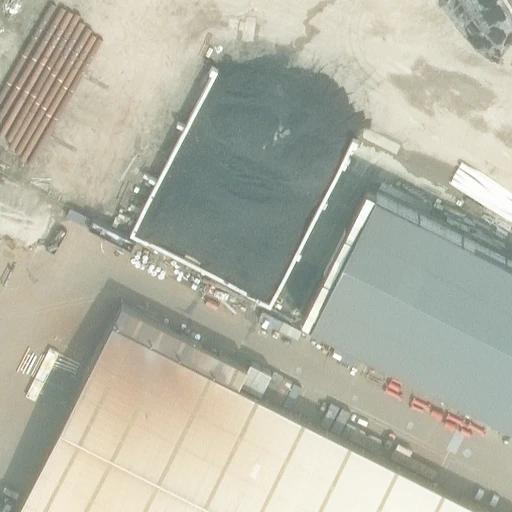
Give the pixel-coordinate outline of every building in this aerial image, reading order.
[(511,83),(511,12),(507,11),(482,72),(511,83)] [(378,105),(399,111),(404,92),(384,86),(378,105)] [(259,150),(268,128),(277,132),(283,117),(260,108),(252,128),(244,125),(238,141),(259,150)] [(511,261),(375,192),(376,190),(367,185),(301,318),(511,422),(511,261)] [(491,511),(112,320),(14,511),(491,511)]
